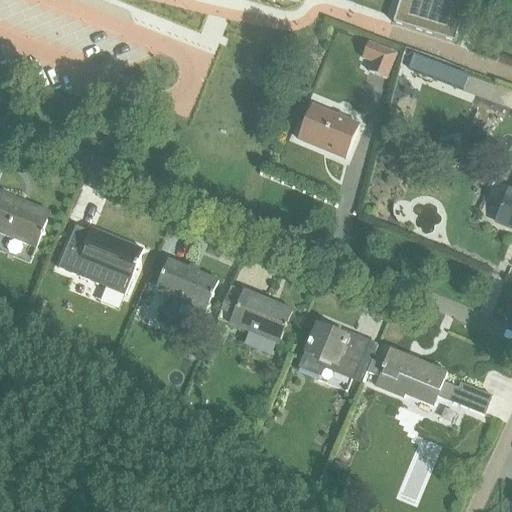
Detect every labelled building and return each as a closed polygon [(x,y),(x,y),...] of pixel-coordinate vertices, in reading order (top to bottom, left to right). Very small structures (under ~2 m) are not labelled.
[(400,0),(393,25),(455,44),(468,0),(400,0)] [(396,56),(369,44),(362,60),(373,64),(369,73),(386,80),(396,56)] [(414,58),(409,71),(464,92),(469,78),(414,58)] [(346,161),(359,128),(311,108),(298,141),(346,161)] [(457,155),(442,157),(444,171),(459,169),(457,155)] [(511,231),(511,193),(510,192),(496,225),(511,231)] [(0,234),(16,241),(36,249),(47,221),(19,210),(22,202),(0,193),(0,234)] [(65,263),(62,271),(124,297),(132,279),(143,251),(93,231),(90,238),(78,233),(74,241),(65,263)] [(169,261),(157,290),(174,297),(167,315),(200,328),(207,311),(219,281),(169,261)] [(232,286),(218,320),(278,345),(292,311),(232,286)] [(141,301),(136,313),(146,314),(150,305),(141,301)] [(362,385),(378,346),(349,334),(347,337),(318,325),(300,370),(320,378),(324,369),(362,385)] [(219,326),(211,345),(221,349),(227,335),(224,334),(226,329),(219,326)] [(373,358),(366,375),(378,380),(375,387),(403,399),(405,395),(433,407),(437,398),(452,404),(484,417),(492,398),(461,385),(458,390),(444,384),(447,376),(390,352),(385,363),(373,358)]
